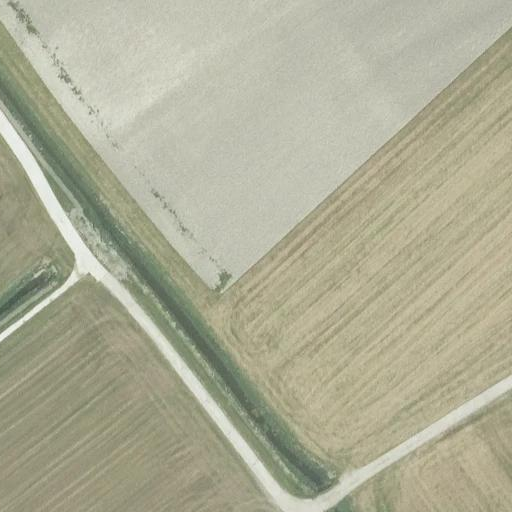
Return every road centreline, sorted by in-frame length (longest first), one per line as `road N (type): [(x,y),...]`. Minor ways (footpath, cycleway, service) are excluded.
road 1 (track): [(84,256),(289,511)]
road 2 (track): [(311,511),(511,382)]
road 3 (track): [(0,122),(84,256)]
